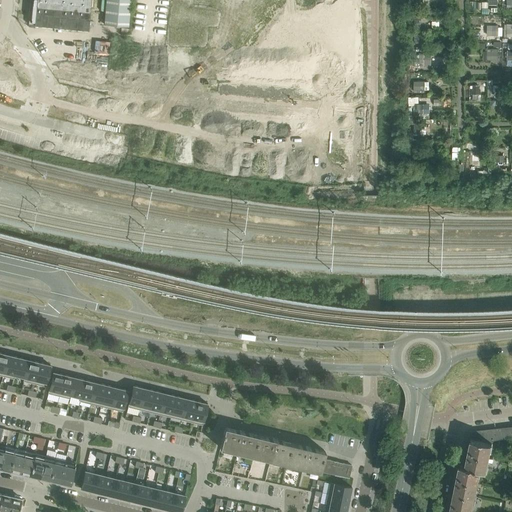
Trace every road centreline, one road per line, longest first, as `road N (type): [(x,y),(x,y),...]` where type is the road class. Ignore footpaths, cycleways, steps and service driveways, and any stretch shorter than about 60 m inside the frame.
road 1 (secondary): [(399,346),(203,329),(0,284)]
road 2 (secondary): [(0,307),(185,349),(398,368)]
road 3 (residential): [(0,408),(205,459),(200,492)]
road 4 (residential): [(436,511),(456,418),(511,413)]
road 5 (tertiary): [(398,511),(421,383)]
